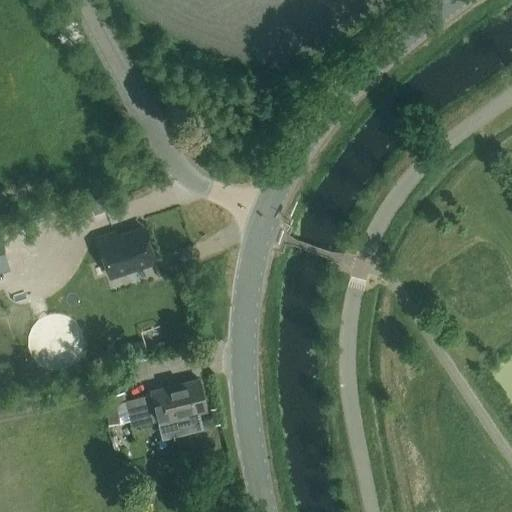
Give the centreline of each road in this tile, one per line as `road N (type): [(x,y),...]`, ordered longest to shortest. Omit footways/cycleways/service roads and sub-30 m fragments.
road 1 (unclassified): [(371,511),(346,345),(360,263),(404,181),(511,90)]
road 2 (secondary): [(266,511),(250,422),(246,330),(263,216)]
road 3 (secondary): [(263,216),(336,99),(456,0)]
road 4 (tertiary): [(263,216),(191,179),(173,160),(79,0)]
